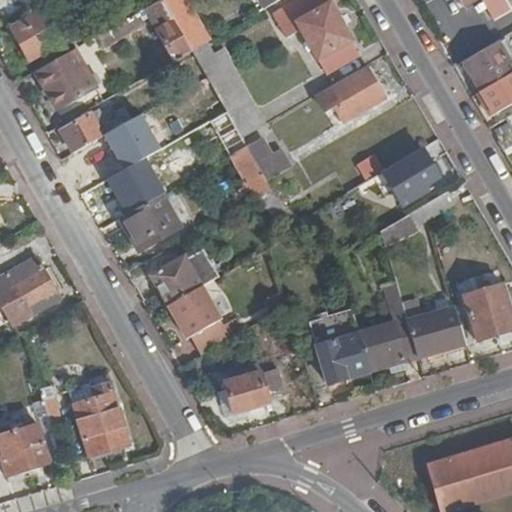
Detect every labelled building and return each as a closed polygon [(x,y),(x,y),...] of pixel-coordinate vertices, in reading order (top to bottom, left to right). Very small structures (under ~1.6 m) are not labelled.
[(175,62),(193,52),(163,0),(162,0),(145,10),(157,30),(151,34),(155,42),(162,38),(175,62)] [(163,0),(193,52),(209,42),(196,20),(190,23),(177,0),(163,0)] [(261,0),(267,10),(283,0),(261,0)] [(359,57),(351,43),(352,42),(332,7),(331,7),(326,0),(303,0),(274,18),(288,42),(303,33),(310,44),(305,47),(309,54),(314,51),(328,75),(359,57)] [(511,11),(511,0),(459,0),(463,7),(474,0),(481,0),(495,22),(511,11)] [(56,60),(75,50),(77,48),(73,40),(62,47),(42,12),(11,30),(31,63),(52,52),(56,60)] [(145,26),(138,14),(96,38),(102,50),(145,26)] [(464,65),(482,94),(511,75),(511,47),(507,39),(464,65)] [(208,78),(243,139),(259,129),(249,110),(255,106),(222,49),(215,53),(209,42),(193,52),(208,78)] [(56,60),(35,72),(58,112),(98,90),(75,50),(56,60)] [(387,98),(368,66),(316,96),(325,111),(335,106),(344,123),(387,98)] [(511,75),(482,94),(496,118),(511,108),(511,75)] [(60,131),(73,154),(131,121),(124,108),(113,114),(116,120),(97,131),(89,116),(60,131)] [(131,121),(73,154),(95,193),(124,177),(107,147),(148,124),(143,114),(131,121)] [(268,182),(293,168),(282,150),(273,155),(264,138),(248,147),(268,182)] [(258,198),(263,196),(272,190),(268,182),(248,147),(233,156),(258,198)] [(423,151),(407,160),(389,170),(374,179),(386,200),(396,194),(403,208),(423,197),(419,191),(439,180),(423,151)] [(360,167),(368,180),(384,171),(376,158),(360,167)] [(292,193),(278,178),(270,185),(284,200),(292,193)] [(284,217),(291,210),(272,190),(263,196),(284,217)] [(163,196),(123,218),(142,251),(182,229),(163,196)] [(443,197),(425,207),(429,221),(447,211),(443,197)] [(429,221),(425,207),(409,216),(413,230),(429,221)] [(279,278),(272,253),(255,258),(263,283),(279,278)] [(168,306),(202,287),(185,257),(151,276),(168,306)] [(38,258),(0,278),(0,305),(12,327),(29,317),(26,311),(56,295),(43,272),(45,271),(38,258)] [(418,357),(406,317),(392,322),(381,286),(347,296),(351,309),(369,368),(370,371),(418,357)] [(220,320),(202,287),(168,306),(187,339),(220,320)] [(465,300),(478,343),(511,332),(511,315),(504,288),(465,300)] [(369,368),(351,309),(310,321),(330,386),(348,381),(346,375),(369,368)] [(466,346),(456,311),(421,321),(431,356),(466,346)] [(224,385),(233,414),(281,400),(273,371),(224,385)] [(97,400),(73,407),(88,457),(124,447),(122,441),(128,439),(111,383),(93,388),(97,400)] [(52,399),(42,402),(46,415),(56,412),(52,399)] [(46,415),(42,402),(34,404),(38,417),(46,415)] [(37,425),(0,436),(0,450),(3,460),(0,460),(0,461),(5,477),(48,463),(37,425)] [(511,444),(430,469),(443,511),(456,511),(511,495),(511,444)]
